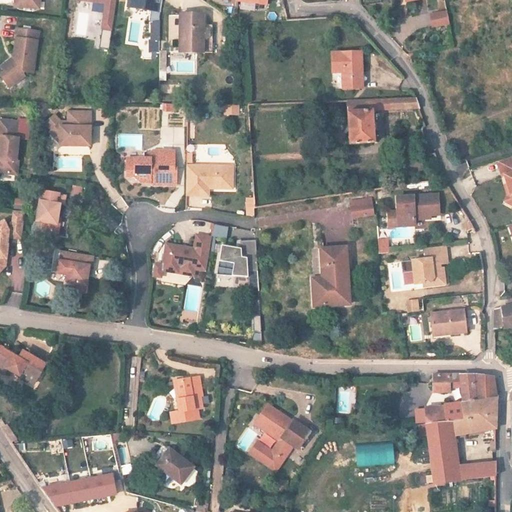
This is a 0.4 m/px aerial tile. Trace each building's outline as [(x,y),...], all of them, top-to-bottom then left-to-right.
[(37,4),(42,4),(41,0),(19,0),(19,6),(22,10),(37,11),(37,4)] [(116,0),(77,0),(77,2),(106,6),(105,18),(114,19),(116,0)] [(128,0),(128,2),(137,3),(136,10),(160,13),(161,0),(128,0)] [(268,0),(239,0),(239,4),(239,6),(267,10),(268,0)] [(137,3),(128,2),(127,10),(136,10),(137,3)] [(448,24),(448,11),(435,12),(436,24),(448,24)] [(180,15),(180,53),(212,52),(212,25),(203,25),(203,14),(180,15)] [(114,19),(105,18),(103,31),(113,32),(114,19)] [(160,23),(152,23),(152,43),(160,43),(160,23)] [(178,40),(178,25),(169,25),(169,40),(178,40)] [(15,63),(4,73),(7,77),(2,81),(12,93),(27,81),(25,79),(27,76),(36,77),(40,35),(17,33),(15,43),(17,44),(15,63)] [(99,35),(97,47),(107,49),(109,37),(99,35)] [(341,67),(342,84),(361,84),(360,47),(330,46),(331,67),(341,67)] [(376,107),(418,105),(415,96),(350,98),(351,138),(377,137),(376,107)] [(162,111),(176,112),(176,104),(162,103),(162,111)] [(224,115),(239,115),(239,106),(224,105),(224,115)] [(141,107),(141,129),(159,129),(160,108),(141,107)] [(48,127),(55,134),(63,134),(63,146),(63,149),(93,149),(92,115),(69,115),(69,125),(63,125),(55,118),(48,127)] [(4,163),(0,162),(0,175),(1,177),(21,180),(23,165),(21,165),(23,143),(21,142),(23,125),(5,124),(3,138),(7,140),(4,163)] [(53,137),(63,146),(63,134),(55,134),(53,137)] [(155,187),(157,189),(180,189),(180,171),(177,171),(177,155),(157,155),(154,157),(154,159),(147,159),(147,164),(130,164),(130,182),(138,182),(143,187),(155,187)] [(511,157),(500,161),(503,176),(506,175),(508,184),(511,196),(507,203),(511,205),(511,157)] [(236,190),(237,168),(190,167),(191,199),(202,198),(202,190),(215,190),(236,190)] [(81,196),(82,187),(72,185),(71,194),(81,196)] [(215,198),(215,190),(202,190),(202,198),(215,198)] [(63,238),(65,222),(66,209),(71,210),(73,199),(46,196),(43,227),(48,228),(47,236),(63,238)] [(433,215),(433,217),(442,216),(440,196),(399,200),(400,214),(401,229),(418,227),(417,221),(427,220),(427,215),(433,215)] [(326,242),(342,241),(342,232),(350,231),(350,207),(308,209),(309,222),(325,221),(326,242)] [(353,221),(375,218),(373,208),(352,211),(353,221)] [(401,229),(400,214),(390,215),(391,230),(401,229)] [(0,287),(11,271),(14,250),(12,250),(13,242),(27,244),(30,216),(18,215),(17,233),(13,233),(9,226),(0,230),(0,242),(1,244),(0,244),(0,287)] [(210,235),(226,239),(228,227),(213,224),(210,235)] [(167,271),(184,273),(185,268),(196,269),(212,271),(217,237),(201,235),(199,248),(171,245),(167,271)] [(388,238),(377,238),(378,253),(389,253),(388,238)] [(246,248),(227,246),(223,276),(254,277),(254,271),(264,270),(261,239),(245,241),(246,248)] [(418,285),(426,284),(434,283),(434,281),(447,280),(446,270),(441,271),(441,265),(451,264),(449,246),(427,248),(428,259),(415,260),(417,272),(418,285)] [(322,253),(324,282),(324,295),(313,296),(315,310),(350,308),(346,251),(322,253)] [(98,271),(99,260),(90,259),(65,255),(64,266),(70,267),(68,277),(73,277),(71,288),(82,290),(93,292),(96,271),(98,271)] [(417,272),(415,260),(404,262),(405,273),(417,272)] [(448,286),(447,280),(434,281),(434,283),(426,284),(427,289),(448,286)] [(324,295),(324,282),(312,283),(313,296),(324,295)] [(93,292),(82,290),(81,297),(92,299),(93,292)] [(411,300),(411,308),(422,307),(422,299),(411,300)] [(511,304),(496,310),(496,328),(511,325),(511,304)] [(429,310),(430,330),(449,329),(449,336),(458,335),(458,332),(465,332),(464,309),(429,310)] [(261,331),(260,316),(252,316),(253,331),(261,331)] [(0,372),(10,377),(12,372),(40,386),(50,365),(28,354),(24,362),(6,353),(7,351),(0,348),(0,372)] [(192,410),(185,411),(176,413),(178,424),(207,420),(205,409),(210,409),(208,395),(211,395),(208,376),(184,380),(187,398),(190,398),(192,410)] [(438,405),(439,423),(478,420),(479,406),(495,405),(494,379),(477,376),(442,377),(443,391),(456,392),(456,404),(438,405)] [(180,380),(185,411),(192,410),(190,398),(187,398),(184,380),(180,380)] [(304,418),(301,420),(278,401),(263,418),(285,437),(277,447),(264,437),(256,446),(280,465),(300,442),(305,447),(319,431),(304,418)] [(495,439),(495,405),(479,406),(478,420),(439,423),(442,487),(495,481),(495,468),(459,471),(458,443),(495,439)] [(393,443),(355,444),(356,466),(394,464),(393,443)] [(203,467),(177,448),(164,465),(189,485),(203,467)] [(54,507),(116,494),(112,473),(42,489),(54,507)] [(284,474),(283,482),(290,483),(292,475),(284,474)]
